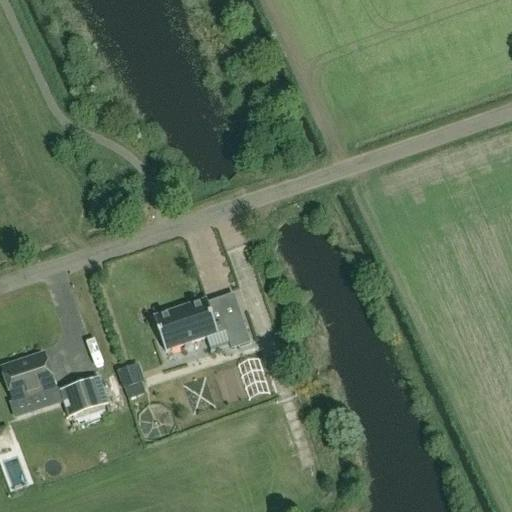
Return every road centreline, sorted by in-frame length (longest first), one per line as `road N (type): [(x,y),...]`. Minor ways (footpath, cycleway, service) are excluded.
road 1 (unclassified): [(0,287),(511,113)]
road 2 (track): [(223,211),(325,499)]
